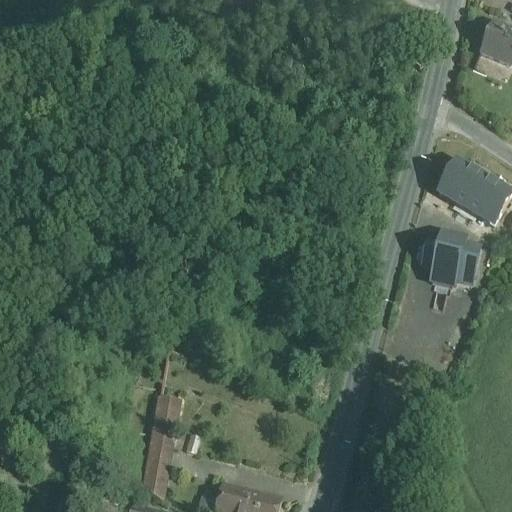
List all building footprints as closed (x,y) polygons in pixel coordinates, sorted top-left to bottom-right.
[(511,36),(493,29),(481,58),(511,71),(511,36)] [(511,199),(457,168),(439,199),(495,231),(511,200),(511,199)] [(439,251),(428,248),(422,272),(434,275),(431,288),(454,294),(456,288),(472,291),(481,253),(465,249),(466,243),(443,237),(439,251)] [(159,406),(144,492),(163,503),(179,409),(159,406)] [(278,511),(281,504),(223,488),(216,511),(278,511)] [(119,511),(122,504),(100,498),(95,511),(119,511)]
